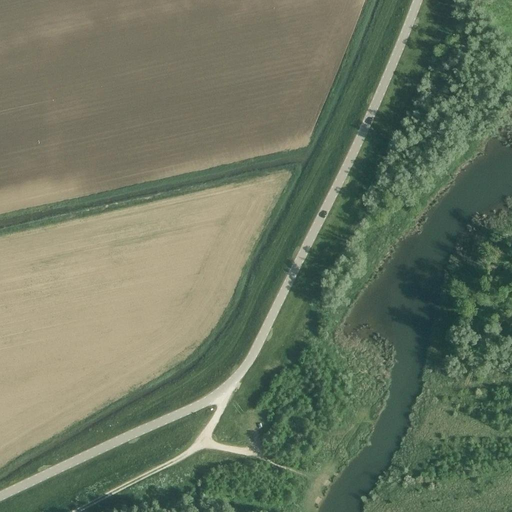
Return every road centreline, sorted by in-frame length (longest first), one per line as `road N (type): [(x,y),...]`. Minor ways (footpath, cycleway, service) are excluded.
road 1 (unclassified): [(0,497),(207,400),(241,371),(352,154),(415,0)]
road 2 (track): [(75,511),(202,443),(225,388)]
